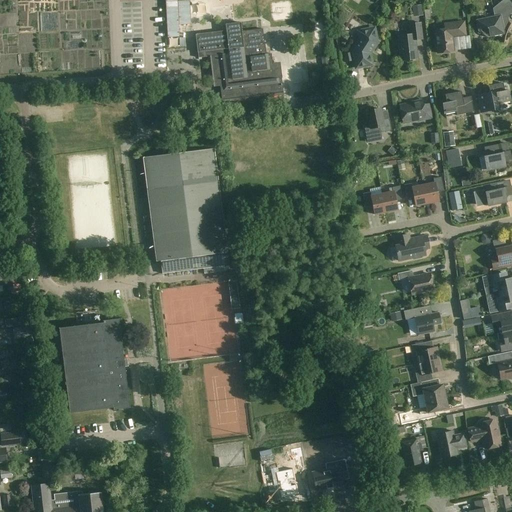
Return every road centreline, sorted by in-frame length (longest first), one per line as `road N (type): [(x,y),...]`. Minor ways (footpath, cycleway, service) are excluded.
road 1 (residential): [(511,396),(467,399),(448,234)]
road 2 (residential): [(0,88),(22,95),(39,222),(28,242),(0,249)]
road 3 (unclassified): [(157,511),(169,482),(163,433),(65,443)]
road 4 (residential): [(511,61),(354,92)]
